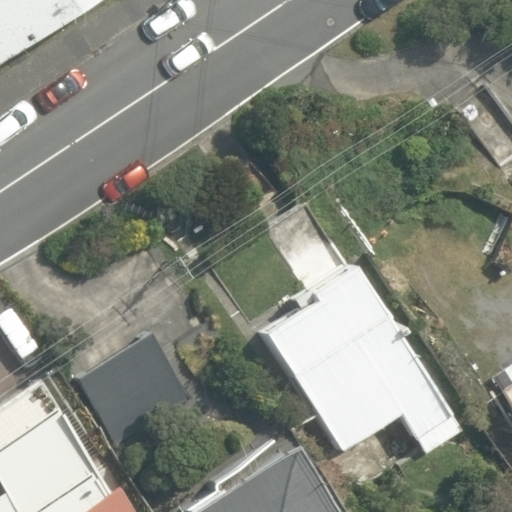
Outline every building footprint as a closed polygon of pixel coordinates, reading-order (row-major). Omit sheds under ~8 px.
[(0,0),(0,48),(76,0),(0,0)] [(350,262),(254,331),(337,447),(385,412),(416,454),(463,419),(350,262)] [(190,398),(140,327),(64,380),(114,452),(190,398)] [(511,375),(493,389),(511,415),(511,375)] [(335,511),(276,428),(160,509),(161,511),(335,511)] [(57,511),(130,511),(106,477),(57,511)]
